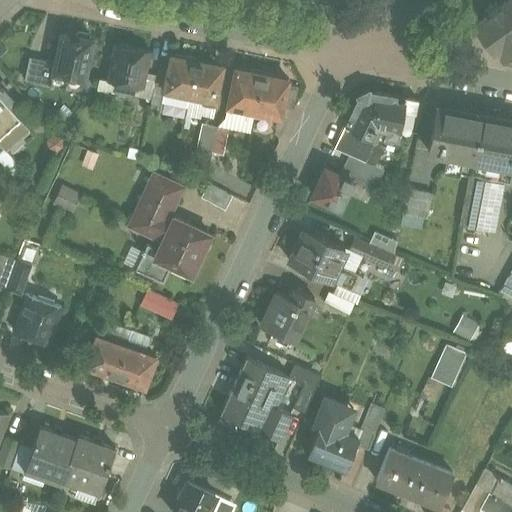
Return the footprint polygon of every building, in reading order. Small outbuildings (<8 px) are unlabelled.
[(511,0),(506,0),(499,5),(496,1),(493,3),(490,3),(490,6),(486,8),(489,12),(474,23),(491,47),(496,44),(504,55),(511,56),(511,0)] [(80,31),(75,34),(61,31),(55,62),(51,80),(54,80),(67,83),(70,71),(84,74),(83,77),(86,78),(93,39),(91,38),(89,33),(80,31)] [(133,42),(123,41),(118,43),(115,42),(107,77),(118,79),(116,89),(133,93),(135,83),(144,84),(151,49),(134,46),(133,42)] [(187,54),(184,56),(172,54),(163,95),(164,95),(162,101),(163,101),(188,106),(189,99),(198,57),(187,54)] [(55,62),(30,57),(26,78),(53,84),(54,80),(51,80),(55,62)] [(223,64),(210,62),(208,59),(198,57),(189,99),(194,100),(195,95),(205,97),(203,103),(215,105),(223,64)] [(168,67),(159,65),(154,85),(164,87),(168,67)] [(247,70),(237,68),(229,105),(251,109),(249,117),(254,118),(264,70),(252,67),(247,70)] [(275,73),(264,70),(254,118),(257,119),(259,111),(270,114),(270,116),(279,118),(280,115),(282,116),(283,109),(282,108),(282,106),(287,85),(288,78),(278,76),(275,73)] [(8,95),(0,85),(0,138),(21,120),(3,100),(8,95)] [(298,88),(287,85),(282,106),(294,109),(298,88)] [(372,89),(370,90),(368,88),(357,95),(358,98),(356,99),(343,126),(374,141),(371,149),(379,150),(380,142),(395,145),(398,128),(405,95),(372,89)] [(417,98),(405,95),(398,128),(410,130),(417,98)] [(38,113),(25,98),(15,106),(29,121),(38,113)] [(483,115),(437,106),(429,149),(447,153),(475,158),(483,115)] [(511,120),(483,115),(475,158),(511,164),(511,120)] [(217,124),(205,121),(201,145),(213,147),(217,124)] [(374,141),(343,126),(334,146),(348,153),(365,161),(365,160),(371,149),(374,141)] [(20,165),(7,149),(0,155),(0,159),(12,173),(20,165)] [(365,160),(365,161),(348,153),(343,164),(378,180),(383,169),(365,160)] [(475,158),(447,153),(445,168),(472,173),(475,158)] [(511,165),(511,164),(475,158),(472,173),(462,222),(493,227),(502,178),(509,180),(511,165)] [(352,181),(324,168),(312,194),(340,207),(352,181)] [(185,185),(154,171),(129,225),(161,240),(172,216),(169,215),(177,199),(178,199),(185,185)] [(232,194),(209,184),(203,195),(223,208),(232,194)] [(76,211),(83,192),(63,185),(56,203),(76,211)] [(431,191),(408,186),(403,212),(427,216),(431,191)] [(209,233),(172,215),(172,216),(161,240),(157,247),(146,241),(143,247),(141,247),(140,250),(141,251),(134,265),(134,267),(153,276),(182,290),(209,233)] [(345,248),(305,228),(289,259),(348,288),(356,272),(338,263),(345,248)] [(393,255),(354,237),(349,248),(388,266),(393,255)] [(153,276),(134,267),(134,265),(125,261),(119,273),(148,287),(153,276)] [(19,263),(9,290),(21,295),(31,268),(19,263)] [(511,265),(499,288),(511,294),(511,265)] [(150,287),(143,304),(175,318),(182,301),(150,287)] [(290,298),(276,291),(261,321),(295,337),(313,298),(294,289),(290,298)] [(60,308),(28,297),(16,331),(48,343),(60,308)] [(456,330),(473,339),(482,323),(465,313),(456,330)] [(107,340),(97,336),(86,365),(101,371),(101,373),(114,378),(127,341),(109,335),(107,340)] [(146,347),(127,341),(114,378),(127,382),(130,381),(144,386),(154,356),(144,353),(146,347)] [(456,385),(469,351),(447,343),(434,376),(456,385)] [(248,354),(222,410),(277,436),(290,409),(274,402),(288,372),(248,354)] [(321,374),(295,362),(289,375),(301,380),(316,387),(321,374)] [(316,387),(301,380),(290,404),(305,411),(316,387)] [(345,405),(324,397),(313,425),(317,426),(307,452),(346,468),(356,444),(358,437),(357,437),(342,431),(346,422),(339,419),(345,405)] [(370,403),(357,437),(358,437),(356,444),(368,449),(384,409),(370,403)] [(0,438),(9,414),(0,410),(0,438)] [(32,446),(25,464),(47,472),(45,476),(60,482),(61,479),(74,437),(40,424),(32,446)] [(115,448),(76,433),(74,437),(61,479),(98,492),(115,448)] [(18,440),(7,436),(0,453),(0,464),(8,468),(18,440)] [(32,446),(21,441),(15,460),(25,464),(32,446)] [(454,471),(391,446),(378,479),(440,505),(454,471)] [(206,511),(217,492),(190,479),(174,511),(175,511),(206,511)] [(475,484),(462,508),(468,511),(478,511),(490,491),(475,484)] [(511,511),(511,503),(505,500),(497,511),(511,511)]
